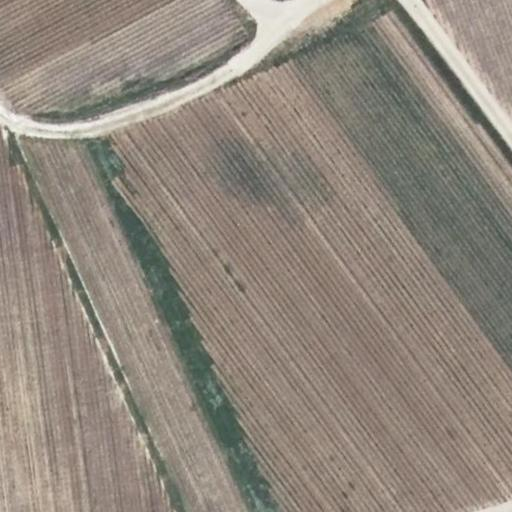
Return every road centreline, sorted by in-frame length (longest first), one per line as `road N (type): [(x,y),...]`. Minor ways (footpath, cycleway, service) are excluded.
road 1 (track): [(0,113),(34,131),(93,129),(231,72),(276,29)]
road 2 (track): [(406,0),(511,136)]
